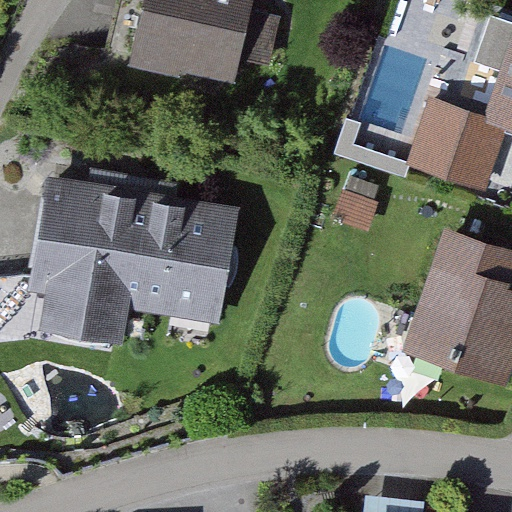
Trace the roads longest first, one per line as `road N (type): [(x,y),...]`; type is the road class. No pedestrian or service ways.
road 1 (residential): [(51,511),(220,460),(371,450),(511,468)]
road 2 (residential): [(51,0),(0,111)]
